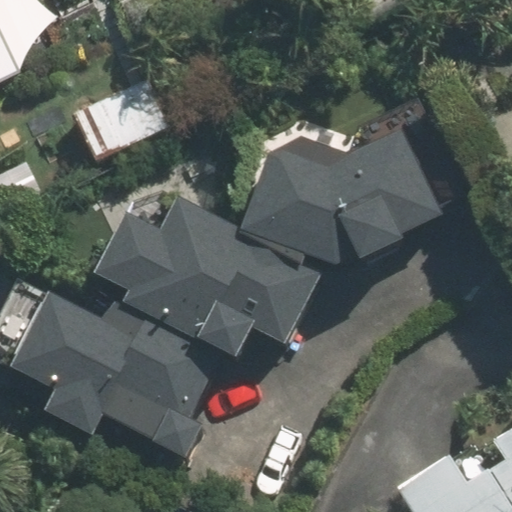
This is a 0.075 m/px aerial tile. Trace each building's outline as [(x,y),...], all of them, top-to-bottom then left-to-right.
[(0,0),(0,83),(21,75),(0,25),(0,0)] [(146,82),(69,117),(93,168),(170,133),(146,82)] [(114,339),(34,299),(4,359),(71,393),(58,419),(94,437),(104,416),(194,462),(205,440),(189,432),(226,359),(239,366),(249,346),(285,365),(328,279),(441,223),(399,140),(352,163),(295,150),(249,241),(191,212),(175,244),(131,222),(100,285),(133,301),(114,339)] [(30,172),(0,182),(0,219),(41,206),(30,172)] [(460,449),(381,495),(390,511),(511,511),(511,432),(496,441),(511,468),(511,473),(484,490),(460,449)]
